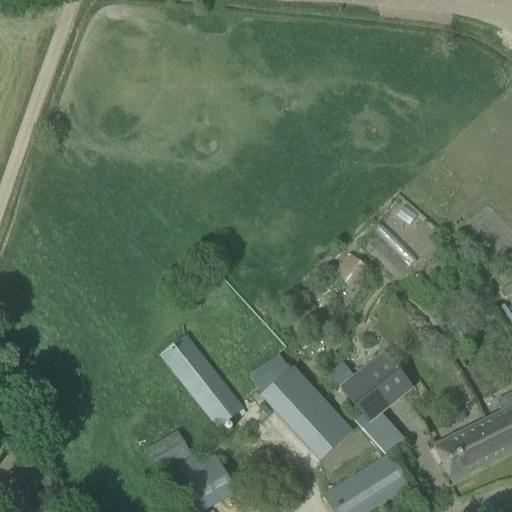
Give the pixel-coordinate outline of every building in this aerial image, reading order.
[(159,358),(217,432),(244,411),(185,337),(159,358)] [(367,425),(412,390),(384,354),(339,389),(342,393),(334,400),(340,407),(348,400),(367,425)] [(259,390),(286,371),(277,357),(249,376),(259,390)] [(511,453),(511,392),(495,402),(501,413),(478,425),(496,462),(511,453)] [(451,484),(496,462),(478,425),(433,448),(451,484)] [(388,456),(322,497),(331,511),(369,511),(408,488),(388,456)] [(237,496),(214,458),(170,484),(187,511),(208,511),(223,503),(226,509),(233,505),(230,500),(237,496)] [(284,487),(272,469),(257,479),(269,497),(284,487)] [(15,511),(39,511),(25,486),(7,496),(15,511)]
